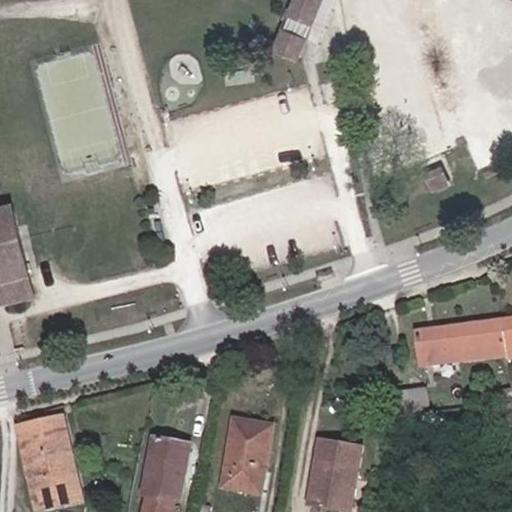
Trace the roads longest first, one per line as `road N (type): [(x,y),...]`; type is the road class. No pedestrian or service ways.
road 1 (tertiary): [(0,388),(210,340),(511,231)]
road 2 (track): [(210,340),(126,0)]
road 3 (unknown): [(312,326),(311,422),(290,511)]
